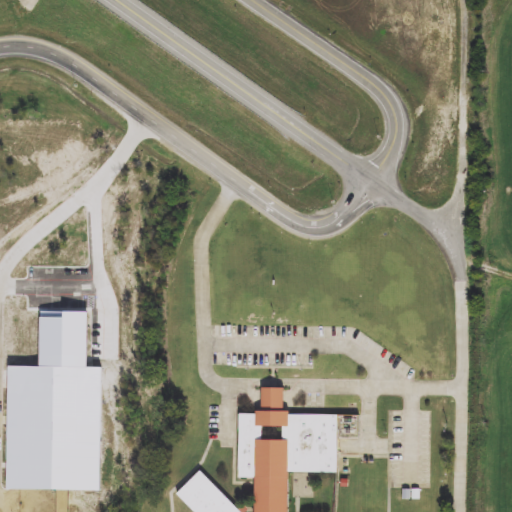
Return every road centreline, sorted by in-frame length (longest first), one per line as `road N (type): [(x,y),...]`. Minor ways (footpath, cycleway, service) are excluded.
road 1 (secondary): [(0,46),(51,52),(90,70),(292,221),(331,223),(371,179)]
road 2 (tertiary): [(456,254),(429,221),(116,0)]
road 3 (secondary): [(371,179),(399,140),(395,102),(339,54),(254,0)]
road 4 (residential): [(464,511),(465,309),(456,254)]
road 5 (residential): [(456,254),(465,0)]
